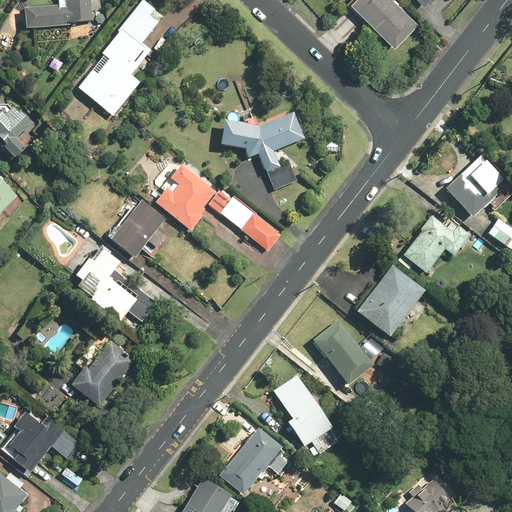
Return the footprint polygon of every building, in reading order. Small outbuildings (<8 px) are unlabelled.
[(24,9),(26,28),(93,22),(91,0),(58,0),(60,6),(24,9)] [(163,15),(142,0),(77,89),(114,116),(139,82),(131,75),(149,50),(141,44),(163,15)] [(393,0),(353,0),(349,5),(394,49),(419,25),(393,0)] [(10,105),(0,104),(0,146),(14,159),(25,147),(20,142),(37,124),(22,109),(18,113),(10,105)] [(248,159),(259,154),(274,190),(297,181),(289,162),(280,166),(274,151),(302,140),(291,112),(261,124),(261,119),(246,117),(245,123),(224,121),(221,146),(244,148),(248,159)] [(338,142),(323,142),(323,151),(338,152),(338,142)] [(508,185),(481,156),(446,190),(472,218),(508,185)] [(168,188),(156,203),(191,231),(203,216),(199,213),(217,192),(183,165),(172,180),(179,186),(174,193),(168,188)] [(18,197),(0,178),(0,225),(6,220),(0,215),(18,197)] [(221,213),(231,199),(220,190),(208,205),(220,214),(221,213)] [(242,230),(253,215),(232,198),(231,199),(221,213),(242,230)] [(166,219),(141,200),(111,240),(135,259),(149,242),(157,248),(166,237),(157,230),(166,219)] [(242,230),(241,231),(266,250),(279,232),(254,213),(253,215),(242,230)] [(444,224),(431,215),(420,230),(422,231),(403,256),(426,274),(445,249),(456,258),(472,238),(447,219),(444,224)] [(116,223),(109,217),(101,228),(108,234),(116,223)] [(511,229),(498,219),(494,225),(491,223),(486,229),(490,232),(488,234),(511,251),(511,229)] [(93,298),(91,300),(120,323),(129,312),(142,322),(157,304),(114,271),(121,263),(101,246),(77,276),(82,281),(78,287),(93,298)] [(390,337),(425,290),(392,266),(357,312),(390,337)] [(339,321),(312,342),(347,385),(386,354),(373,338),(361,348),(339,321)] [(85,367),(70,386),(99,408),(135,362),(110,342),(88,369),(85,367)] [(340,441),(297,376),(274,391),(293,420),(288,423),(304,448),(312,443),(320,454),(340,441)] [(0,448),(29,474),(51,448),(68,462),(82,445),(52,419),(45,428),(26,412),(14,427),(17,429),(0,448)] [(243,495),(282,448),(258,428),(219,476),(243,495)] [(289,461),(281,454),(269,468),(278,475),(289,461)] [(0,511),(21,511),(24,509),(20,507),(28,496),(19,489),(23,484),(9,473),(6,479),(0,474),(0,511)] [(221,511),(231,496),(202,479),(182,511),(221,511)] [(412,511),(445,511),(454,504),(433,480),(406,504),(412,511)] [(341,494),(334,504),(344,511),(351,502),(341,494)] [(467,511),(490,511),(493,510),(480,494),(464,507),(467,511)]
